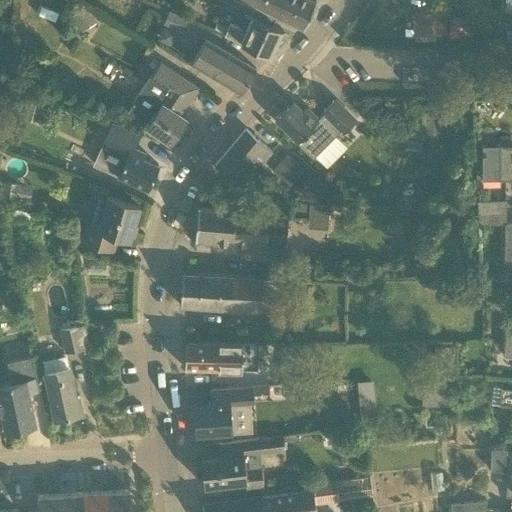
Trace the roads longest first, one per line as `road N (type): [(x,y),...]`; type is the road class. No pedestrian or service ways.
road 1 (tertiary): [(167,453),(154,286),(171,204),(235,110),(290,70),(343,0)]
road 2 (track): [(312,47),(330,57),(511,59)]
road 3 (residential): [(0,467),(167,453)]
